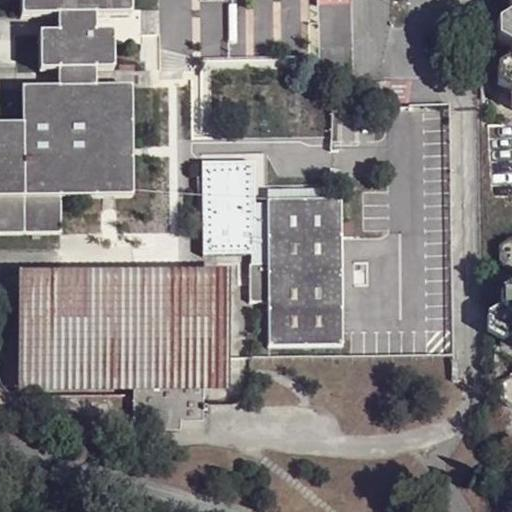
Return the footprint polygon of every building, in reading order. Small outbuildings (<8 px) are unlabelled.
[(20,0),(21,19),(57,17),(95,17),(130,17),(129,0),(20,0)] [(511,0),(510,1),(510,17),(497,24),(498,41),(511,48),(510,62),(497,68),(497,85),(511,93),(511,108),(511,0)] [(56,73),(58,89),(95,90),(95,71),(112,71),(113,35),(94,35),(95,17),(57,17),(57,35),(38,35),(39,73),(56,73)] [(0,199),(60,199),(132,198),(131,90),(95,90),(58,89),(22,89),(22,126),(0,126),(0,199)] [(60,199),(0,199),(0,235),(61,234),(60,199)] [(341,202),(267,203),(268,266),(269,302),(269,315),(269,329),(268,348),(342,347),(341,202)] [(511,239),(500,248),(499,266),(511,271),(511,285),(499,293),(500,307),(487,315),(487,333),(501,341),(501,356),(511,361),(511,378),(502,383),(502,401),(511,406),(511,239)] [(269,302),(268,266),(250,266),(251,302),(269,302)] [(18,394),(130,394),(130,399),(131,431),(197,431),(197,410),(197,393),(221,393),(220,359),(220,289),(19,290),(18,394)] [(269,329),(269,315),(256,315),(255,329),(269,329)]
